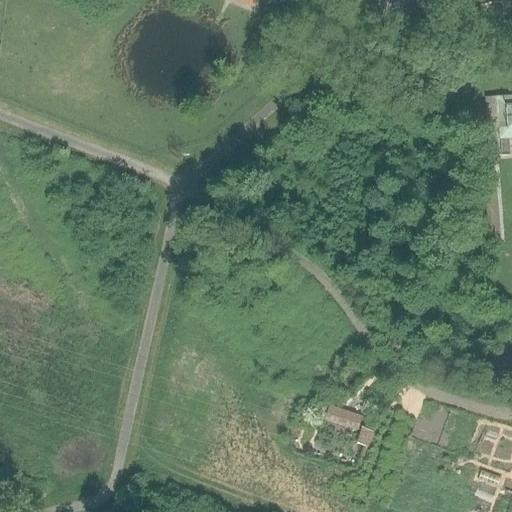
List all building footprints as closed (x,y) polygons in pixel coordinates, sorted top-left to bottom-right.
[(233,0),(256,9),(259,0),(233,0)] [(511,96),(496,97),(499,140),(511,139),(511,96)] [(358,429),(362,415),(328,406),(324,420),(358,429)] [(301,428),(293,426),(291,437),(299,439),(301,428)] [(371,430),(362,427),(356,444),(366,447),(371,430)]
